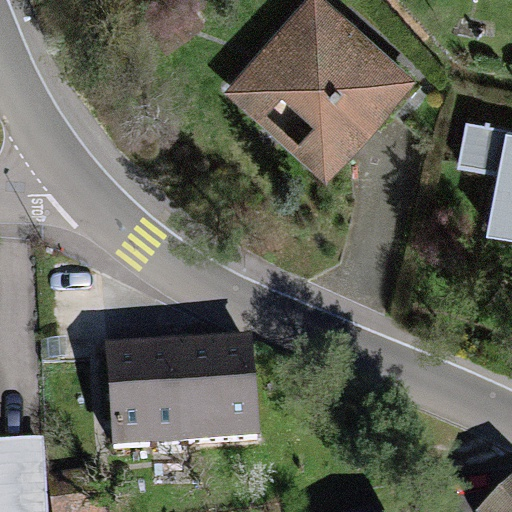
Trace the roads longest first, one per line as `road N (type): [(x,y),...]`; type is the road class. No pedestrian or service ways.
road 1 (residential): [(511,412),(150,254),(94,200)]
road 2 (unclassified): [(94,200),(11,78),(0,48)]
